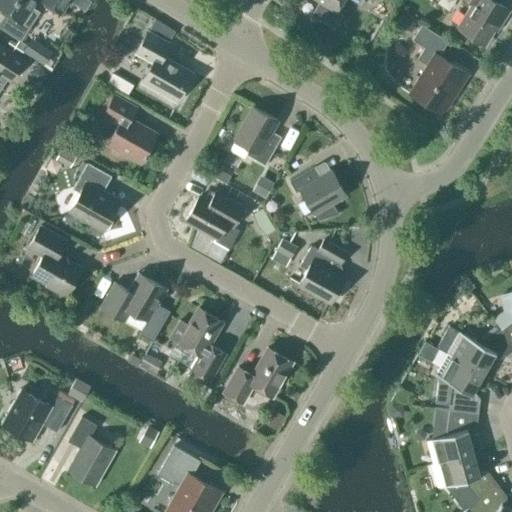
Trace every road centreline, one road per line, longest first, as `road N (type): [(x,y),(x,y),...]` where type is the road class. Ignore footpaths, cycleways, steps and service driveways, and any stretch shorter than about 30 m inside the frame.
road 1 (residential): [(336,354),(154,252),(152,229),(231,49)]
road 2 (residential): [(379,204),(361,154),(318,106),(231,49)]
road 3 (residential): [(379,204),(446,170),(511,71)]
road 4 (residential): [(245,511),(336,354)]
road 5 (residential): [(336,354),(371,292),(382,252),(379,204)]
